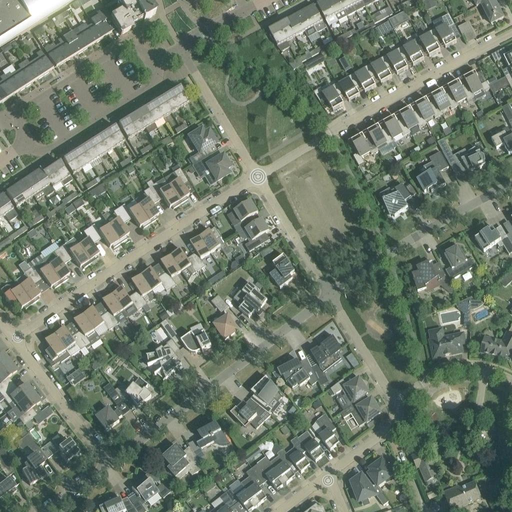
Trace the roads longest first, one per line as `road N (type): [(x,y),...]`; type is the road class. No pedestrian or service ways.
road 1 (residential): [(15,340),(258,177)]
road 2 (residential): [(258,177),(511,34)]
road 3 (residential): [(108,465),(330,295)]
road 4 (residential): [(330,295),(511,185)]
road 5 (residential): [(28,144),(18,117),(72,74),(129,45),(155,61)]
road 6 (residential): [(155,61),(158,84),(132,101),(58,148),(28,144)]
road 7 (residential): [(108,465),(15,340)]
road 8 (residential): [(258,177),(180,47)]
road 9 (residential): [(330,295),(258,177)]
road 10 (residential): [(398,397),(330,295)]
road 11 (residential): [(398,397),(460,368),(511,379)]
